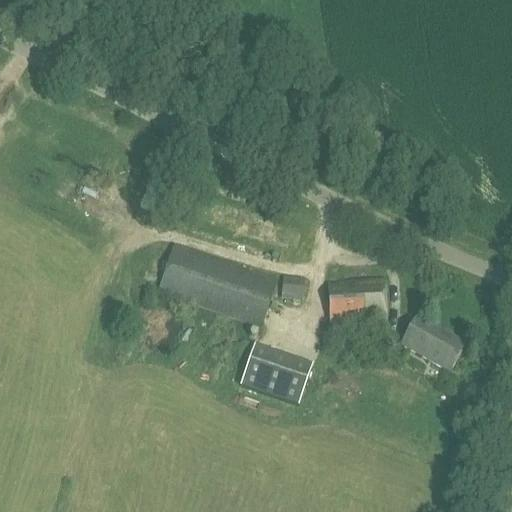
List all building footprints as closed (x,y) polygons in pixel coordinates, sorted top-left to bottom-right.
[(80,218),(98,225),(110,193),(92,186),(80,218)] [(260,329),(277,282),(175,247),(158,294),(260,329)] [(302,301),(304,281),(283,279),(281,299),(302,301)] [(365,329),(387,328),(385,281),(327,284),(330,325),(365,323),(365,329)] [(450,373),(465,345),(417,318),(401,347),(450,373)] [(251,356),(244,390),(301,401),(308,367),(251,356)]
